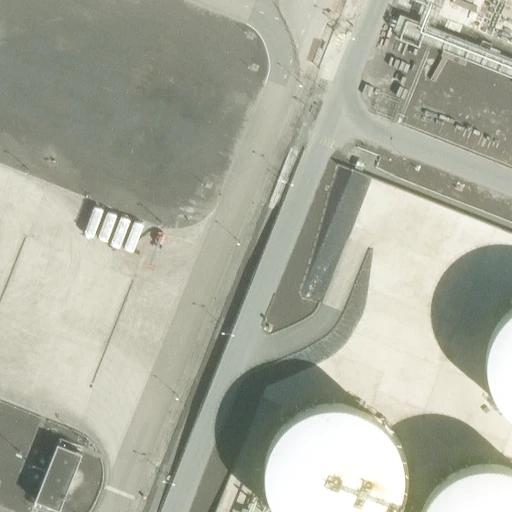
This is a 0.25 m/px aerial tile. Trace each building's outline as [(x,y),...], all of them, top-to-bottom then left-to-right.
[(364,192),(370,177),(352,170),(346,185),(364,192)] [(511,306),(495,321),(485,337),(480,353),(479,371),(483,391),(493,409),(509,424),(511,425),(511,306)] [(310,403),(295,410),(276,426),(266,442),(261,458),(260,476),(264,496),(273,511),(387,511),(394,502),(401,479),(400,456),(391,433),(374,415),(351,403),(329,400),(310,403)] [(60,446),(36,501),(56,511),(60,511),(81,452),(60,446)] [(461,466),(445,473),(427,489),(417,505),(414,511),(511,511),(511,471),(502,466),(480,463),(461,466)]
